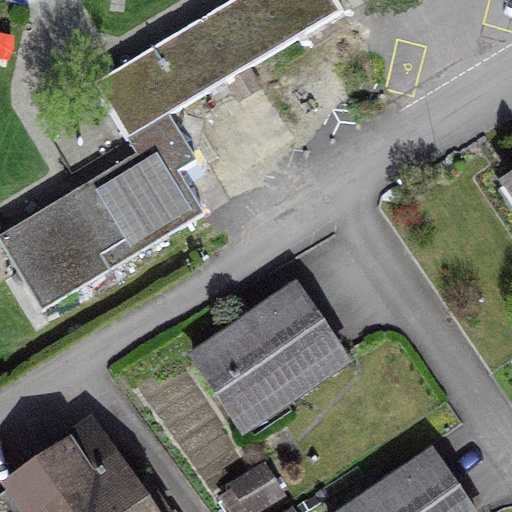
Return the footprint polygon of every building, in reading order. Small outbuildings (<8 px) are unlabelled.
[(327,0),(268,0),(105,101),(132,144),(338,17),(327,0)] [(159,150),(0,242),(0,243),(40,312),(200,219),(159,150)] [(511,189),(495,201),(511,224),(511,189)] [(293,299),(184,370),(236,449),(345,379),(293,299)] [(140,511),(88,434),(0,492),(0,502),(6,511),(140,511)] [(459,511),(428,466),(359,511),(459,511)] [(262,471),(221,494),(231,511),(244,511),(276,495),(262,471)]
